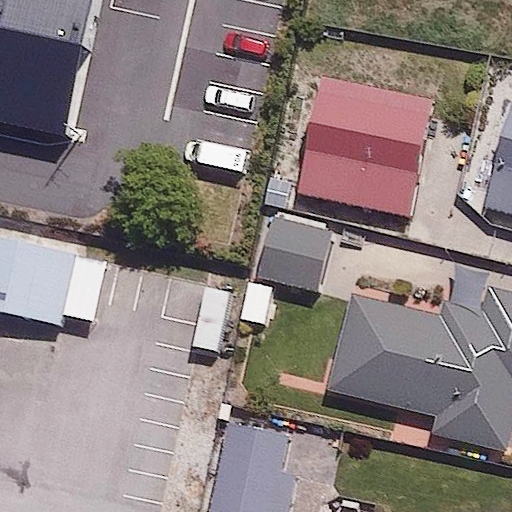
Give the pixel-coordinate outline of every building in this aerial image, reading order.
[(511,73),(492,67),(452,208),(511,225),(511,73)] [(440,100),(333,75),(304,195),(411,220),(440,100)] [(338,234),(275,210),(252,270),(315,294),(338,234)] [(81,245),(0,227),(0,310),(63,324),(81,245)] [(420,243),(354,227),(347,260),(413,275),(420,243)] [(351,296),(329,394),(436,418),(432,436),(509,453),(511,440),(511,287),(488,282),(482,311),(450,304),(447,317),(351,296)] [(287,471),(296,429),(234,416),(214,510),(222,511),(291,511),(300,474),(287,471)]
